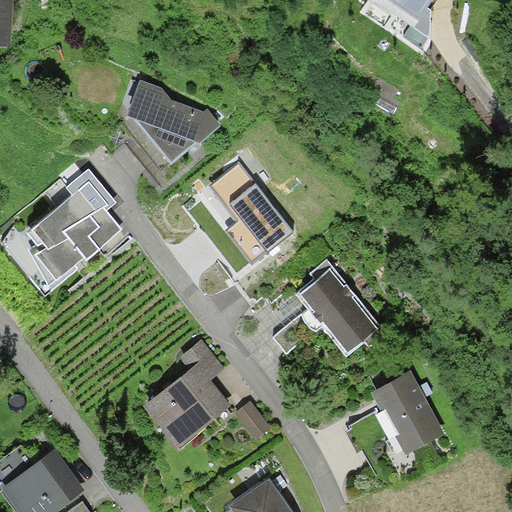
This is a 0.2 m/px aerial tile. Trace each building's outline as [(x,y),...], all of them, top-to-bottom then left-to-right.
[(0,0),(0,44),(12,45),(13,0),(0,0)] [(374,0),(374,1),(412,26),(404,37),(422,48),(431,34),(431,19),(424,14),(433,0),(374,0)] [(133,77),(119,116),(160,169),(169,162),(171,165),(192,148),(221,127),(207,109),(202,113),(171,100),(161,87),(133,77)] [(192,219),(238,280),(281,247),(301,232),(240,153),(201,182),(215,201),(192,219)] [(76,193),(64,180),(23,217),(0,237),(0,255),(46,306),(129,231),(103,203),(97,208),(80,189),(76,193)] [(388,336),(327,260),(310,274),(315,281),(295,297),(305,309),(271,336),(286,355),(321,327),(347,359),(363,345),(368,352),(388,336)] [(211,382),(226,371),(203,341),(175,363),(185,377),(146,406),(178,448),(230,408),(211,382)] [(453,448),(411,372),(371,395),(379,409),(351,425),(355,429),(346,433),(357,454),(366,449),(385,485),(453,448)] [(251,403),(238,413),(257,438),(270,428),(251,403)] [(57,450),(37,466),(21,444),(0,461),(0,489),(17,511),(55,511),(86,488),(57,450)] [(292,511),(269,478),(229,505),(233,511),(292,511)] [(91,511),(83,502),(70,511),(91,511)]
